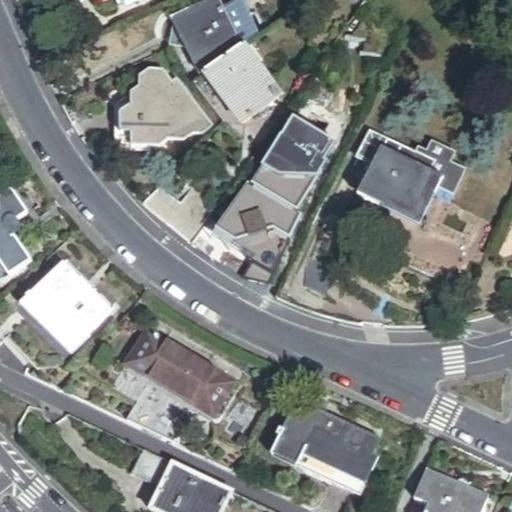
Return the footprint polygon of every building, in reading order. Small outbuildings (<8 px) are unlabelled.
[(111,0),(117,14),(125,10),(120,0),(111,0)] [(120,0),(125,10),(149,0),(148,0),(120,0)] [(259,37),(243,5),(240,4),(222,13),(218,6),(179,27),(188,43),(205,76),(241,51),(259,37)] [(242,129),(278,104),(241,51),(205,76),(242,129)] [(121,110),(116,143),(123,144),(150,147),(163,140),(179,142),(191,135),(200,137),(211,130),(180,81),(174,84),(167,72),(155,70),(144,76),(142,86),(133,91),(131,104),(121,110)] [(252,185),(297,212),(327,163),(324,161),(336,143),(292,117),(252,185)] [(369,171),(383,144),(369,137),(356,164),(369,171)] [(373,173),(360,200),(381,210),(385,201),(416,217),(425,198),(433,202),(437,194),(452,201),(465,176),(450,168),(455,159),(432,148),(427,159),(419,155),(416,160),(383,144),(369,171),(373,173)] [(304,216),(297,212),(252,185),(249,183),(215,231),(239,246),(254,256),(252,262),(243,279),(269,284),(304,216)] [(16,279),(36,263),(15,237),(9,241),(4,234),(29,214),(13,191),(0,199),(0,276),(3,277),(10,274),(16,279)] [(215,216),(201,207),(206,200),(194,192),(184,205),(164,191),(148,207),(171,223),(166,229),(171,233),(191,249),(196,242),(215,216)] [(425,198),(416,217),(385,201),(381,210),(397,219),(419,230),(433,202),(425,198)] [(171,223),(148,207),(145,211),(166,229),(171,223)] [(52,261),(62,271),(67,266),(56,256),(52,261)] [(300,287),(328,300),(341,274),(312,260),(300,287)] [(77,353),(116,314),(88,287),(67,266),(62,271),(25,309),(42,326),(46,322),(77,353)] [(230,389),(136,347),(123,375),(151,388),(131,424),(164,440),(179,447),(198,408),(217,417),(230,389)] [(356,495),(380,444),(336,424),(299,407),(288,433),(283,431),(279,439),(284,441),(276,459),(333,484),(356,495)] [(248,452),(254,443),(248,439),(242,448),(248,452)] [(225,511),(233,495),(187,474),(144,453),(132,478),(162,492),(152,511),(225,511)] [(482,511),(489,497),(461,485),(429,470),(412,511),(482,511)]
